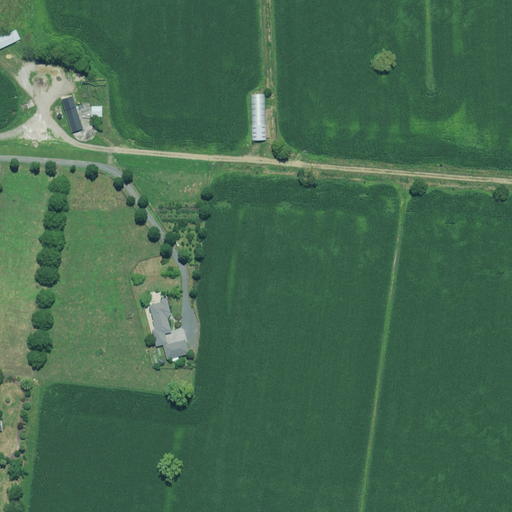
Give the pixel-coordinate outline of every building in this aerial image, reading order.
[(22,40),(17,30),(0,38),(0,46),(1,49),(22,40)] [(264,95),(251,95),(253,141),(266,140),(264,95)] [(85,129),(74,97),(63,101),(73,133),(85,129)] [(35,107),(32,102),(22,107),(25,112),(35,107)] [(103,118),(103,107),(93,107),(93,117),(103,118)] [(188,340),(168,345),(166,334),(172,332),(169,318),(172,317),(171,309),(168,310),(166,302),(151,305),(156,330),(153,330),(157,347),(163,346),(166,361),(171,360),(172,362),(179,361),(179,358),(191,355),(188,340)]
